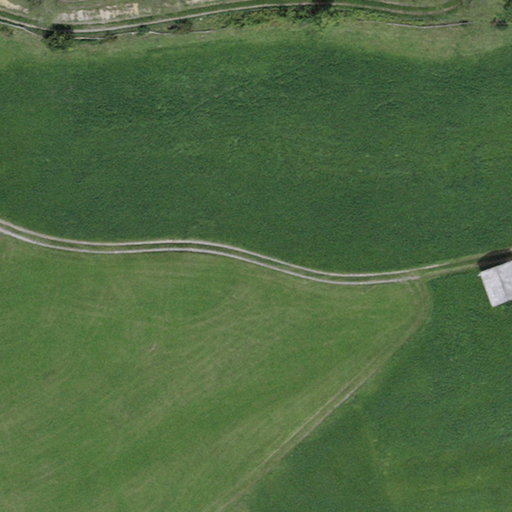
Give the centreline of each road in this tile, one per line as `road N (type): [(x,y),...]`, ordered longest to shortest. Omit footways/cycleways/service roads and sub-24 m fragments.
road 1 (track): [(0,224),(62,245),(206,247),(361,280),(511,255)]
road 2 (track): [(411,274),(423,297),(412,327),(210,511)]
road 3 (track): [(0,16),(89,29),(288,0)]
